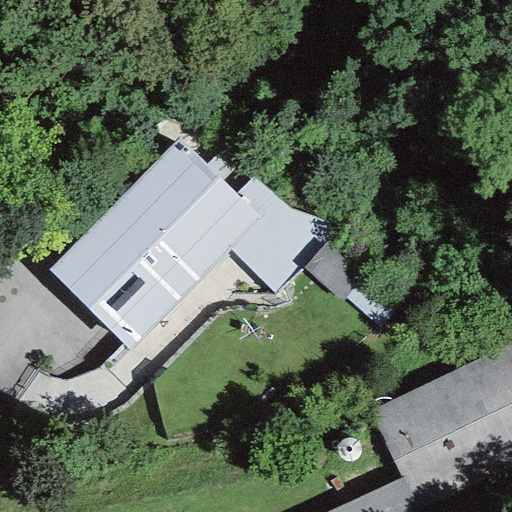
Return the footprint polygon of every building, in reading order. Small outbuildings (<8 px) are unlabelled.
[(178,142),(117,202),(197,282),(228,250),(258,219),(233,195),(178,142)] [(251,178),(233,195),(258,219),(228,250),(272,294),(339,224),(289,209),(251,178)] [(197,282),(117,202),(48,271),(129,351),(197,282)] [(404,312),(327,241),(302,268),(340,303),(344,298),(383,334),(404,312)] [(511,345),(369,410),(399,477),(415,511),(447,511),(511,482),(511,345)] [(415,511),(399,477),(325,511),(415,511)]
